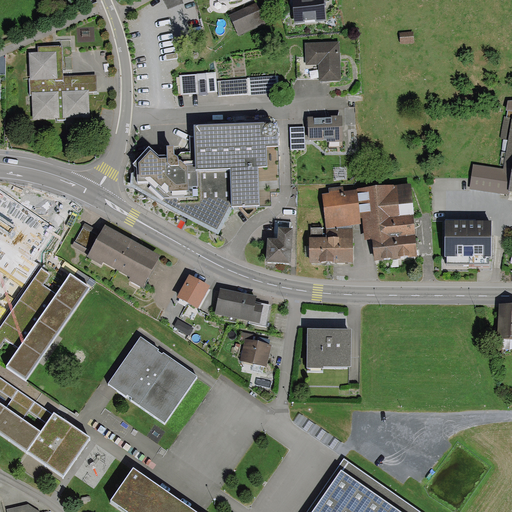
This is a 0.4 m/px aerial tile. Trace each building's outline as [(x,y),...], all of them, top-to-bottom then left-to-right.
[(290,0),(293,21),(323,19),(321,0),(290,0)] [(228,17),(237,35),(259,24),(250,6),(228,17)] [(411,33),(398,34),(398,43),(412,42),(411,33)] [(335,43),(304,44),(305,64),(318,64),(319,79),(337,78),(335,43)] [(66,118),(90,117),(89,91),(97,91),(96,76),(63,77),(62,47),(38,48),(38,53),(29,53),(30,78),(29,78),(30,96),(31,96),(32,119),(57,118),(57,121),(66,120),(66,118)] [(215,74),(180,76),(182,94),(217,91),(215,74)] [(248,80),(219,82),(220,96),(250,94),(250,95),(278,93),(277,77),(248,79),(248,80)] [(338,117),(305,119),(306,139),(339,138),(338,117)] [(194,125),(194,137),(190,137),(190,152),(181,152),(178,156),(176,155),(175,154),(174,146),(167,146),(168,155),(158,156),(149,147),(134,164),(138,167),(135,172),(132,173),(131,186),(218,235),(233,208),(239,208),(249,218),(257,211),(257,207),(271,206),(271,193),(280,193),(278,132),(276,132),(277,130),(276,128),(275,125),(274,124),(272,123),(270,123),(268,123),(266,125),(264,122),(194,125)] [(507,187),(511,187),(511,126),(504,170),(473,164),(468,187),(505,194),(507,187)] [(372,239),(374,261),(412,257),(406,187),(359,191),(363,240),(372,239)] [(0,241),(31,263),(57,225),(0,188),(0,241)] [(309,232),(309,263),(351,263),(352,240),(352,226),(360,226),(357,193),(323,197),(327,231),(309,232)] [(266,263),(290,265),(293,230),(291,230),(291,224),(274,222),(272,242),(268,242),(266,263)] [(130,277),(129,279),(142,287),(160,256),(104,225),(100,232),(84,223),(72,245),(89,254),(87,257),(101,265),(103,262),(130,277)] [(444,259),(490,260),(490,224),(444,224),(444,259)] [(0,393),(11,401),(5,409),(22,421),(29,411),(48,424),(54,415),(0,378),(0,348),(5,340),(19,350),(56,296),(42,287),(56,268),(46,261),(0,329),(0,393)] [(177,296),(197,308),(209,285),(189,274),(177,296)] [(92,291),(71,276),(56,296),(19,350),(6,368),(26,383),(92,291)] [(215,313),(249,321),(249,323),(267,327),(272,305),(256,301),(257,296),(221,288),(215,313)] [(499,339),(511,340),(511,306),(501,305),(499,339)] [(177,319),(173,326),(189,335),(193,328),(177,319)] [(351,330),(306,330),(307,372),(322,372),(322,368),(351,368),(351,330)] [(239,340),(245,341),(240,361),(267,367),(270,353),(272,345),(269,344),(270,340),(253,336),(254,335),(241,332),(239,340)] [(196,375),(141,338),(109,386),(164,423),(196,375)] [(5,409),(0,405),(0,435),(62,477),(89,439),(54,415),(48,424),(41,434),(22,421),(5,409)] [(300,413),(294,422),(298,425),(304,416),(300,413)] [(309,420),(303,429),(308,432),(313,423),(309,420)] [(322,429),(316,438),(321,441),(326,432),(322,429)] [(335,439),(329,447),(334,450),(339,441),(335,439)] [(420,511),(344,460),(308,511),(420,511)] [(191,511),(132,471),(109,505),(119,511),(191,511)] [(27,503),(0,508),(0,511),(47,511),(47,506),(34,508),(27,503)]
